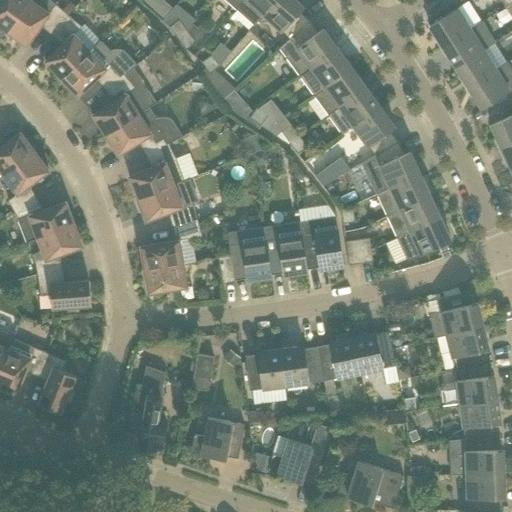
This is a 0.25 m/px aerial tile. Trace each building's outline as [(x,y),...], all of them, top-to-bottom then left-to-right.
[(0,0),(0,26),(8,32),(29,0),(0,0)] [(29,0),(8,32),(27,45),(41,25),(52,35),(69,15),(56,4),(50,0),(29,0)] [(227,0),(237,9),(244,0),(227,0)] [(255,25),(264,14),(264,15),(276,0),(244,0),(237,9),(255,25)] [(304,7),(296,0),(276,0),(264,15),(290,38),(310,21),(300,11),(304,7)] [(164,17),(173,7),(165,1),(156,11),(164,17)] [(447,15),(430,26),(438,39),(436,40),(441,47),(471,29),(482,21),(469,1),(447,15)] [(63,44),(45,61),(62,78),(90,52),(102,41),(85,23),(82,26),(69,15),(52,35),(63,44)] [(178,38),(188,31),(180,19),(170,27),(178,38)] [(280,48),(286,56),(300,76),(311,67),(338,48),(323,28),(319,32),(310,21),(290,38),(280,48)] [(471,29),(441,47),(446,55),(448,54),(456,66),(484,49),(484,50),(495,43),(482,21),(471,29)] [(188,31),(178,38),(187,49),(196,42),(188,31)] [(62,78),(78,95),(96,79),(105,90),(134,67),(138,64),(125,50),(122,50),(120,49),(117,49),(114,49),(113,50),(111,51),(102,41),(90,52),(62,78)] [(311,67),(300,76),(315,95),(352,68),(338,48),(311,67)] [(496,70),(496,69),(484,50),(484,49),(456,66),(464,79),(462,80),(467,88),(496,70)] [(211,73),(216,69),(220,66),(212,55),(202,62),(207,68),(211,73)] [(474,95),(482,108),(510,90),(511,89),(511,69),(507,62),(496,69),(496,70),(467,88),(472,96),(474,95)] [(134,67),(105,90),(114,101),(93,114),(106,135),(139,114),(139,113),(149,106),(156,101),(134,67)] [(352,68),(315,95),(329,114),(366,87),(352,68)] [(343,134),(354,126),(380,107),(366,87),(329,114),(343,134)] [(229,110),(241,98),(234,90),(222,100),(229,110)] [(146,155),(169,143),(183,136),(172,119),(166,117),(164,117),(161,117),(159,117),(157,118),(149,106),(139,113),(139,114),(106,135),(119,155),(139,142),(146,155)] [(257,107),(253,112),(250,117),(262,125),(268,115),(257,107)] [(395,126),(380,107),(354,126),(375,155),(398,141),(390,130),(395,126)] [(511,115),(509,116),(491,125),(498,139),(496,140),(500,148),(511,142),(511,115)] [(290,143),(300,136),(291,124),(282,131),(290,143)] [(0,177),(3,175),(35,152),(21,132),(1,147),(0,145),(0,177)] [(300,136),(290,143),(298,154),(308,147),(300,136)] [(404,154),(398,141),(375,155),(363,163),(378,194),(391,188),(420,174),(410,152),(404,154)] [(511,142),(500,148),(504,156),(506,155),(511,169),(511,168),(511,142)] [(152,168),(129,176),(138,199),(175,185),(174,184),(185,181),(176,158),(169,143),(146,155),(152,168)] [(270,162),(265,150),(254,154),(258,166),(270,162)] [(30,185),(49,170),(35,152),(3,175),(17,194),(8,200),(14,210),(37,198),(30,185)] [(322,186),(336,178),(327,166),(314,176),(322,186)] [(378,194),(388,215),(401,209),(430,196),(420,174),(391,188),(378,194)] [(138,199),(146,221),(169,212),(173,227),(198,220),(193,202),(183,206),(175,185),(138,199)] [(430,196),(401,209),(388,215),(398,237),(443,216),(439,208),(437,209),(430,196)] [(75,224),(66,201),(43,210),(37,198),(14,210),(19,219),(27,242),(38,238),(75,224)] [(343,223),(355,222),(353,208),(341,209),(343,223)] [(326,269),(344,266),(338,229),(336,215),(301,221),(300,221),(307,269),(325,266),(325,270),(326,270),(326,269)] [(443,216),(398,237),(409,259),(451,240),(444,226),(446,225),(443,216)] [(177,240),(141,246),(145,270),(184,264),(183,263),(180,237),(192,238),(202,236),(198,220),(173,227),(177,240)] [(308,271),(307,269),(300,221),(264,226),(271,274),(289,271),(289,275),(290,275),(290,274),(308,271)] [(60,254),(83,246),(75,224),(38,238),(42,250),(32,254),(35,264),(37,275),(63,269),(60,254)] [(231,256),(234,281),(236,281),(236,280),(253,277),(253,281),(254,281),(254,279),(272,277),(271,274),(264,226),(228,231),(231,256)] [(358,239),(361,263),(373,261),(370,238),(358,239)] [(346,241),(350,265),(361,263),(358,239),(346,241)] [(231,256),(219,258),(223,283),(234,281),(231,256)] [(149,293),(187,287),(184,264),(145,270),(149,293)] [(51,294),(52,309),(68,308),(68,312),(80,311),(79,306),(91,305),(90,280),(65,282),(63,269),(37,275),(39,284),(40,294),(51,294)] [(472,290),(461,293),(438,299),(441,311),(429,314),(435,337),(438,337),(483,325),(479,308),(480,308),(480,307),(476,308),(472,291),(472,290)] [(55,325),(58,325),(61,317),(53,319),(52,321),(55,325)] [(446,370),(490,361),(489,361),(485,343),(488,342),(488,341),(487,342),(483,325),(438,337),(446,370)] [(318,346),(323,381),(333,379),(360,373),(353,336),(352,331),(334,334),(336,343),(318,346),(318,345),(318,346)] [(360,373),(384,368),(387,384),(399,381),(396,365),(389,331),(388,331),(388,332),(371,335),(370,331),(369,332),(370,333),(353,336),(360,373)] [(0,371),(9,349),(0,344),(0,334),(1,333),(0,332),(0,371)] [(404,341),(403,337),(399,334),(395,335),(392,339),(393,343),(397,346),(401,345),(404,341)] [(0,371),(0,387),(16,394),(26,372),(37,376),(47,352),(26,344),(21,354),(9,349),(0,371)] [(281,348),(286,385),(323,381),(318,346),(317,346),(300,349),(299,345),(298,345),(298,346),(281,348)] [(246,355),(250,390),(286,385),(281,348),(264,351),(264,349),(263,349),(264,353),(247,355),(246,355)] [(234,367),(241,358),(230,349),(223,358),(234,367)] [(67,360),(47,352),(37,376),(48,381),(39,403),(61,413),(66,402),(71,404),(76,392),(70,390),(76,376),(64,371),(67,360)] [(209,390),(214,356),(198,353),(192,387),(209,390)] [(460,403),(497,398),(495,381),(496,381),(496,380),(492,381),(489,362),(490,362),(490,361),(446,370),(445,370),(447,384),(442,389),(444,406),(460,403)] [(129,431),(142,433),(139,446),(156,449),(157,446),(163,447),(165,437),(163,437),(167,420),(158,419),(165,372),(146,365),(142,385),(137,384),(129,431)] [(411,370),(403,365),(397,366),(399,379),(412,376),(411,370)] [(191,389),(192,378),(184,377),(181,377),(180,383),(184,389),(191,390),(191,389)] [(323,381),(326,396),(336,394),(333,379),(323,381)] [(406,409),(416,408),(415,397),(404,399),(406,409)] [(499,415),(497,398),(460,403),(465,439),(501,435),(500,435),(497,416),(501,416),(501,415),(499,415)] [(264,422),(263,410),(249,411),(250,423),(264,422)] [(345,428),(347,417),(335,416),(334,422),(339,428),(345,428)] [(238,459),(245,424),(209,417),(205,436),(195,434),(191,452),(219,457),(219,459),(220,459),(221,455),(238,458),(238,459)] [(314,483),(331,428),(318,423),(311,445),(289,439),(284,457),(273,453),(268,471),(295,479),(295,481),(296,481),(297,477),(313,482),(313,483),(314,483)] [(420,439),(416,429),(408,432),(412,442),(420,439)] [(501,435),(465,439),(450,440),(451,474),(466,474),(504,473),(503,455),(504,455),(504,454),(501,455),(500,436),(501,436),(501,435)] [(331,471),(335,461),(325,458),(322,468),(331,471)] [(354,479),(343,476),(338,493),(365,502),(365,503),(367,500),(393,508),(392,509),(393,509),(404,475),(359,461),(354,479)] [(425,475),(425,466),(411,466),(412,475),(425,475)] [(504,473),(466,474),(468,510),(504,510),(504,509),(503,509),(502,491),(506,490),(504,490),(504,473)]
